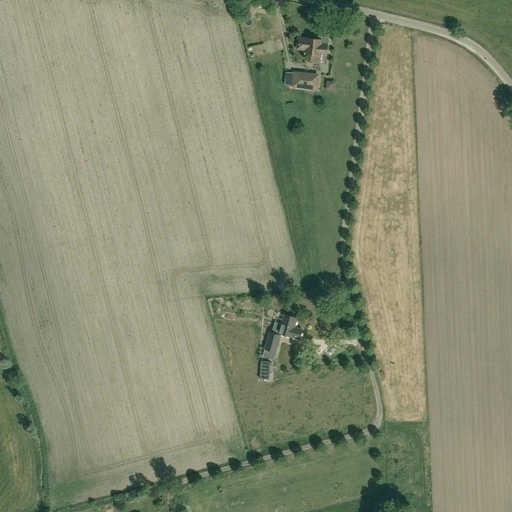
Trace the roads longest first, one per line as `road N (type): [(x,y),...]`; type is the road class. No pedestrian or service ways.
road 1 (unknown): [(375,14),(343,253),(366,355)]
road 2 (unknown): [(366,355),(377,426),(180,486),(171,511)]
road 3 (unclassified): [(511,85),(456,36),(317,0)]
